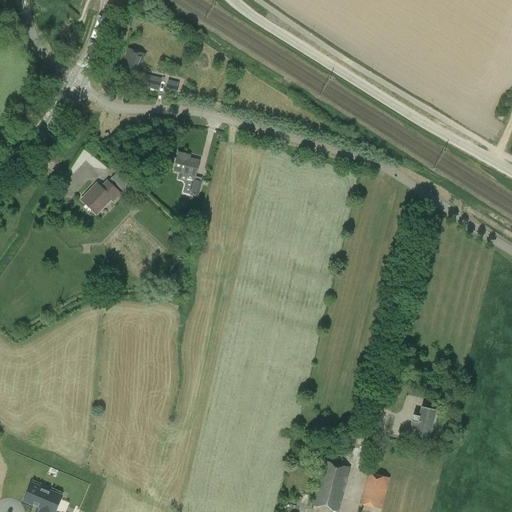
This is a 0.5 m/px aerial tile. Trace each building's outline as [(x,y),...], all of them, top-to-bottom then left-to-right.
[(140,68),(145,54),(128,48),(121,68),(138,74),(140,68)] [(161,79),(148,76),(145,87),(159,91),(161,79)] [(183,84),(169,81),(166,92),(180,95),(182,85),(183,84)] [(173,171),(187,174),(186,180),(193,182),(189,195),(198,197),(202,182),(194,180),(195,176),(199,161),(184,157),(185,154),(178,152),(173,171)] [(158,159),(157,166),(164,168),(166,161),(158,159)] [(116,173),(110,179),(126,194),(132,187),(116,173)] [(120,194),(110,185),(104,191),(97,185),(85,197),(89,201),(82,208),(88,214),(93,209),(97,213),(111,198),(113,201),(120,194)] [(177,269),(173,287),(180,288),(183,270),(177,269)] [(430,436),(436,410),(421,406),(419,416),(413,414),(411,421),(412,421),(410,428),(416,429),(415,432),(430,436)] [(36,427),(34,438),(42,440),(45,430),(36,427)] [(351,467),(324,460),(321,471),(312,504),(339,511),(351,467)] [(382,509),(390,478),(368,472),(359,503),(382,509)] [(57,510),(63,494),(34,482),(28,499),(44,505),(41,511),(49,511),(51,508),(57,510)]
